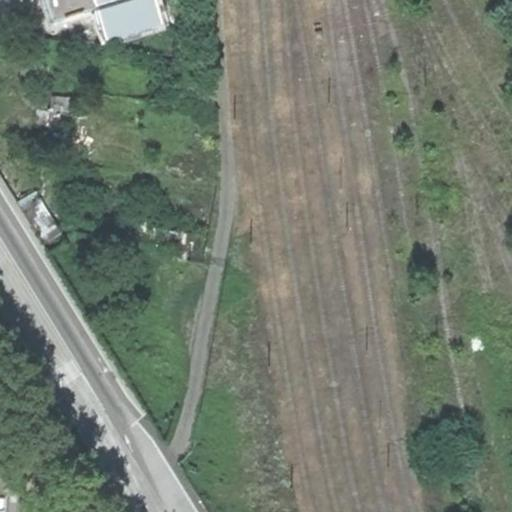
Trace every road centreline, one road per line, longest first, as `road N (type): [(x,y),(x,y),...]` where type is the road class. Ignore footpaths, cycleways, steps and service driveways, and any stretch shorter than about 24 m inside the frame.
road 1 (residential): [(157,511),(102,387),(0,221)]
road 2 (residential): [(0,348),(101,511)]
